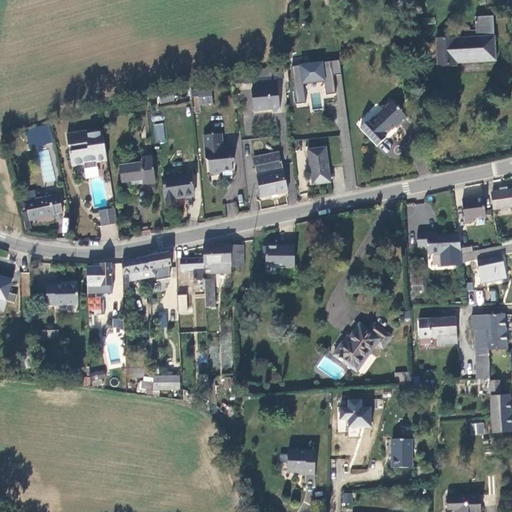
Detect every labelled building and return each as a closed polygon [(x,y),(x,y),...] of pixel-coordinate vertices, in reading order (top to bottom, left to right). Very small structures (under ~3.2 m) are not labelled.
[(464,35),(436,36),(437,64),(457,63),(456,60),(477,59),(477,62),(496,61),(494,20),(475,21),(475,29),(470,29),(470,26),(463,26),(464,35)] [(339,65),(291,72),(297,109),(306,108),(303,89),(324,85),(326,100),(336,98),(333,81),(341,79),(339,65)] [(247,84),(244,75),(235,78),(237,87),(247,84)] [(280,110),(281,107),(278,76),(253,79),(254,88),(253,88),(255,110),(272,108),(274,110),(280,110)] [(214,103),(213,88),(200,89),(201,105),(214,103)] [(177,101),(175,92),(160,95),(162,104),(177,101)] [(367,122),(360,129),(377,145),(386,136),(385,135),(395,124),(397,126),(407,115),(390,98),(381,107),(382,108),(368,123),(367,122)] [(163,123),(152,124),(155,143),(165,141),(163,123)] [(54,142),(49,124),(26,131),(30,147),(34,146),(35,148),(54,142)] [(108,159),(103,130),(88,133),(87,130),(67,134),(69,145),(71,145),(72,151),(70,151),(73,165),(84,163),(85,168),(98,166),(97,161),(108,159)] [(221,133),(202,135),(206,157),(209,161),(210,173),(213,172),(217,175),(223,174),(225,172),(235,171),(234,161),(236,161),(234,147),(223,149),(221,133)] [(51,149),(39,150),(41,181),(53,180),(51,149)] [(307,151),(311,182),(320,181),(320,185),(329,184),(324,149),(307,151)] [(279,152),(266,154),(268,162),(280,160),(279,152)] [(146,183),(156,181),(152,154),(142,155),(143,161),(120,164),(123,182),(146,179),(146,183)] [(287,190),(280,160),(268,162),(266,154),(253,157),(262,196),(287,190)] [(194,194),(190,173),(161,178),(166,204),(176,202),(175,197),(194,194)] [(511,205),(511,189),(508,190),(507,187),(499,188),(500,192),(492,193),(494,209),(511,205)] [(24,191),(25,199),(35,198),(35,190),(24,191)] [(61,215),(60,212),(61,211),(57,194),(25,201),(29,217),(39,215),(39,217),(54,213),(55,216),(57,217),(59,217),(61,215)] [(471,198),(462,199),(465,221),(474,220),(474,217),(486,215),(483,197),(471,199),(471,198)] [(237,202),(227,202),(227,215),(237,215),(237,202)] [(117,223),(114,208),(99,211),(102,226),(117,223)] [(427,235),(427,231),(417,232),(418,246),(428,246),(428,252),(441,252),(441,255),(442,266),(463,265),(462,263),(461,249),(459,234),(427,235)] [(511,243),(494,247),(497,257),(502,256),(511,254),(511,243)] [(231,244),(206,245),(206,258),(206,264),(211,264),(211,273),(232,273),(232,266),(231,245),(231,244)] [(243,245),(231,245),(232,266),(244,266),(243,245)] [(276,246),(263,246),(263,256),(266,256),(266,266),(294,266),(294,245),(276,245),(276,246)] [(474,247),(461,249),(462,263),(478,261),(497,257),(494,247),(474,251),(474,247)] [(168,252),(158,254),(160,266),(161,271),(166,269),(165,266),(170,265),(168,252)] [(150,269),(160,266),(158,254),(149,255),(150,269)] [(149,255),(122,261),(123,287),(129,286),(128,273),(131,272),(132,279),(150,276),(150,269),(149,255)] [(478,261),(483,283),(507,278),(502,256),(497,257),(478,261)] [(194,281),(207,280),(207,279),(207,273),(206,264),(206,258),(180,259),(181,270),(194,270),(194,281)] [(93,267),(87,267),(87,285),(92,285),(92,287),(101,287),(101,285),(111,285),(111,264),(93,265),(93,267)] [(21,273),(21,296),(30,296),(30,273),(21,273)] [(0,274),(0,310),(4,312),(6,301),(14,303),(16,294),(10,292),(13,278),(0,274)] [(216,279),(207,279),(207,280),(208,308),(217,308),(216,279)] [(45,304),(78,303),(77,283),(54,283),(54,281),(45,282),(45,304)] [(473,282),(466,283),(467,292),(474,291),(473,282)] [(162,285),(150,286),(150,297),(162,297),(162,285)] [(483,305),(482,290),(475,290),(476,305),(483,305)] [(186,295),(177,295),(178,313),(187,312),(186,295)] [(87,297),(87,312),(102,313),(102,297),(87,297)] [(157,312),(157,326),(167,326),(167,312),(157,312)] [(489,378),(488,349),(509,347),(506,312),(473,314),(476,349),(476,378),(489,378)] [(455,317),(420,319),(421,337),(439,336),(456,335),(455,317)] [(112,327),(123,327),(123,318),(112,318),(112,327)] [(346,340),(333,358),(357,374),(368,358),(367,357),(377,343),(383,347),(392,336),(374,324),(369,331),(360,325),(349,342),(346,340)] [(60,339),(59,330),(42,331),(42,340),(60,339)] [(440,344),(456,343),(456,335),(439,336),(440,344)] [(143,369),(127,367),(126,376),(142,377),(143,369)] [(411,380),(410,373),(395,373),(395,381),(411,380)] [(180,375),(155,376),(155,390),(180,389),(180,375)] [(233,377),(223,377),(223,389),(233,388),(233,377)] [(499,379),(488,379),(491,433),(511,431),(511,430),(510,395),(500,395),(499,389),(499,379)] [(204,402),(210,406),(212,406),(212,381),(204,381),(204,402)] [(347,407),(337,407),(337,432),(348,432),(348,436),(359,437),(359,428),(371,428),(372,406),(362,406),(362,399),(347,399),(347,407)] [(471,435),(485,434),(483,422),(470,423),(471,435)] [(411,466),(411,439),(392,439),(392,466),(411,466)] [(315,473),(315,450),(287,450),(287,471),(305,471),(305,473),(315,473)] [(430,478),(429,465),(414,466),(415,479),(430,478)] [(352,492),(342,492),(342,503),(352,503),(352,492)] [(482,511),(482,495),(448,496),(448,509),(455,509),(455,511),(482,511)]
